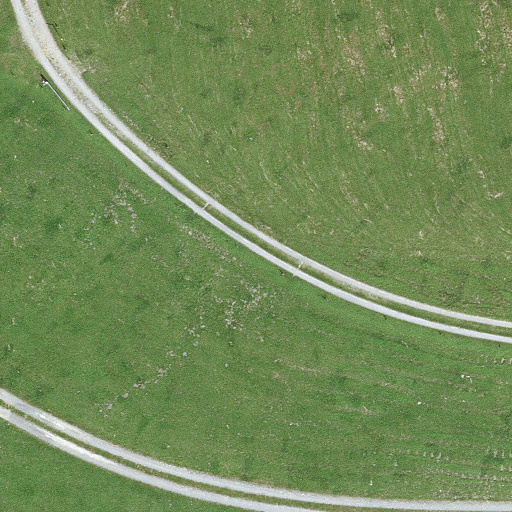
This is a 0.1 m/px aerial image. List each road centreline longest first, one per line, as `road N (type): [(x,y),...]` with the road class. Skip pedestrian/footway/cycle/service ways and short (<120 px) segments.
road 1 (track): [(40,41),(76,99),(144,162),(268,248),(360,291),(511,329)]
road 2 (track): [(0,399),(71,440),(163,477),(250,500),(406,511)]
